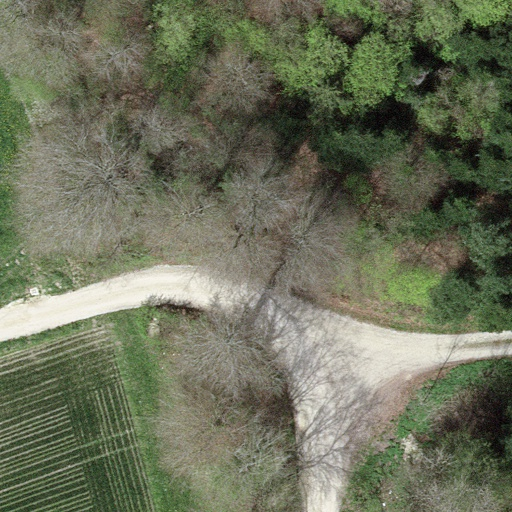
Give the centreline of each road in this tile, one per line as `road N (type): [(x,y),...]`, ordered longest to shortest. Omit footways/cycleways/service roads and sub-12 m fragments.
road 1 (track): [(40,314),(159,284),(263,307),(338,348),(433,353),(511,346)]
road 2 (track): [(318,511),(317,459),(338,348)]
